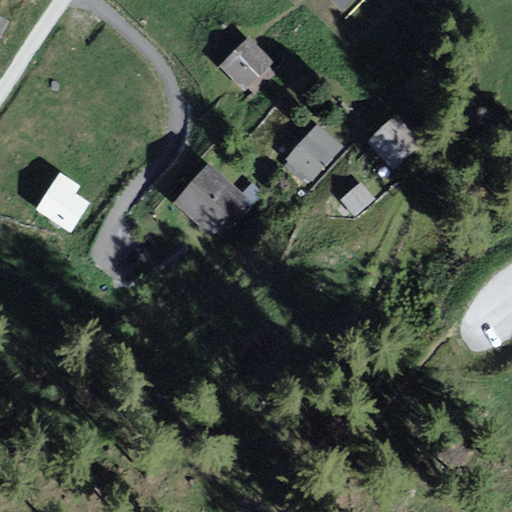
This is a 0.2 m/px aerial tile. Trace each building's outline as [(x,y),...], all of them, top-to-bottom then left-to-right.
[(4,0),(0,0),(0,41),(19,10),(4,0)] [(321,0),(336,15),(351,0),(321,0)] [(247,43),(215,70),(239,98),(271,68),(247,43)] [(392,119),(365,149),(391,176),(418,149),(392,119)] [(315,128),(282,166),(307,189),(339,150),(315,128)] [(235,197),(204,169),(171,206),(201,235),(235,197)] [(57,176),(31,213),(64,236),(87,207),(73,199),(75,188),(57,176)] [(359,188),(337,204),(352,222),(374,203),(359,188)]
